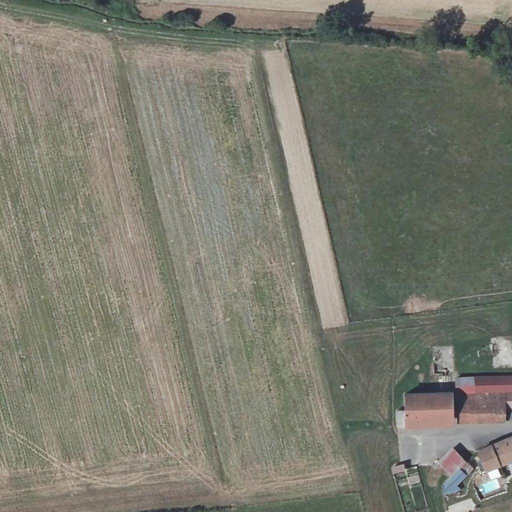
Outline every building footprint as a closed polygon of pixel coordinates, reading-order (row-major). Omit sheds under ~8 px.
[(458,406),(511,402),(511,396),(511,387),(457,390),(458,406)] [(406,421),(454,420),(453,393),(405,394),(406,421)] [(511,402),(458,406),(460,424),(511,420),(511,402)] [(476,454),(488,473),(511,461),(511,442),(509,437),(493,444),(476,454)] [(391,466),(393,474),(405,472),(404,464),(391,466)] [(458,480),(463,475),(457,470),(444,486),(447,494),(461,484),(458,480)] [(416,471),(409,473),(411,485),(418,484),(416,471)] [(483,495),(501,487),(497,478),(479,486),(483,495)]
